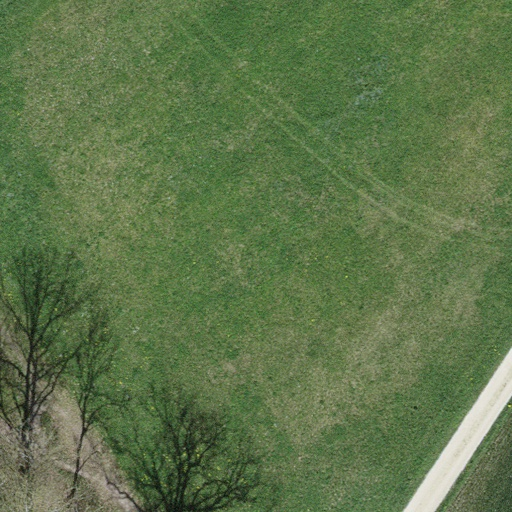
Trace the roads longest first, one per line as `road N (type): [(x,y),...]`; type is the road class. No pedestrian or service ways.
road 1 (track): [(412,511),(511,360)]
road 2 (track): [(133,511),(44,380)]
